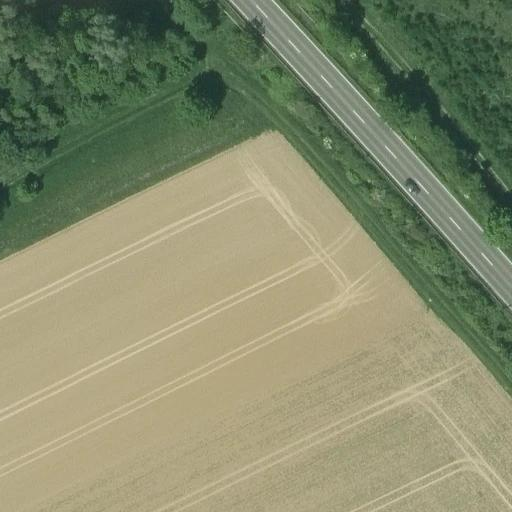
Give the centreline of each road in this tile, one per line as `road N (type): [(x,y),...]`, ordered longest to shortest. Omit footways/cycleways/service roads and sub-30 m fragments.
road 1 (track): [(511,389),(164,0)]
road 2 (primary): [(511,293),(248,0)]
road 3 (track): [(285,0),(0,166)]
road 4 (track): [(342,0),(511,213)]
